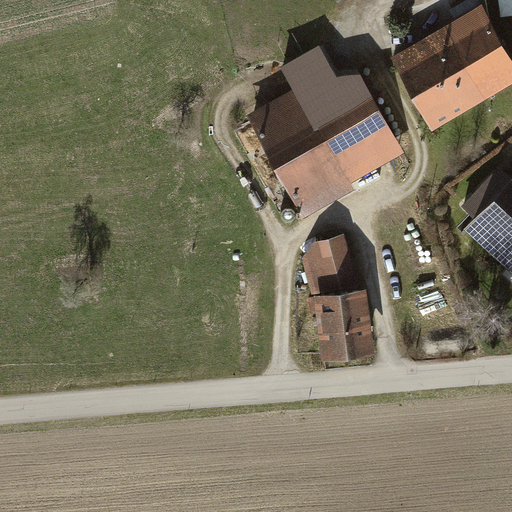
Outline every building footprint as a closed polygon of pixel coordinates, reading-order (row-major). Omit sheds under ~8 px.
[(511,59),(485,13),(449,33),(483,91),(511,74),(511,59)] [(397,63),(431,122),(483,91),(449,33),(397,63)] [(247,116),(305,218),(356,190),(352,183),(406,153),(362,75),(338,76),(321,45),(282,67),(295,90),(247,116)] [(511,177),(502,169),(492,175),(463,206),(476,219),(466,230),(511,272),(511,177)] [(377,356),(369,290),(360,291),(345,234),(316,242),(303,258),(313,297),(308,298),(310,315),(318,314),(318,317),(313,318),(314,326),(319,326),(324,362),(377,356)]
